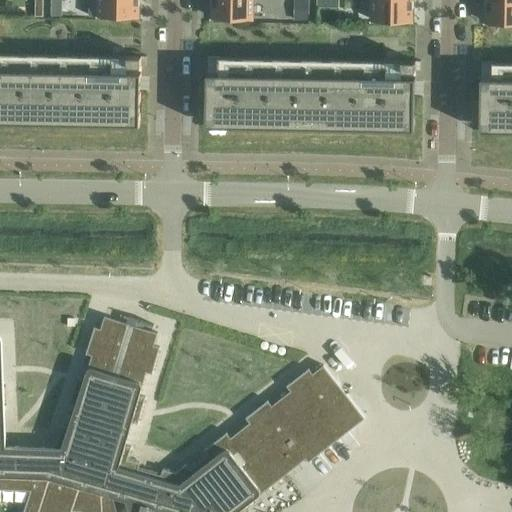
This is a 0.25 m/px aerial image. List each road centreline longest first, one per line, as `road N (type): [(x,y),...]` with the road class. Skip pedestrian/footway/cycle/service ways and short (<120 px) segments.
road 1 (residential): [(446,204),(171,192)]
road 2 (residential): [(448,0),(446,204)]
road 3 (residential): [(176,0),(171,192)]
road 4 (unknown): [(174,62),(0,63)]
road 5 (residential): [(171,192),(0,189)]
